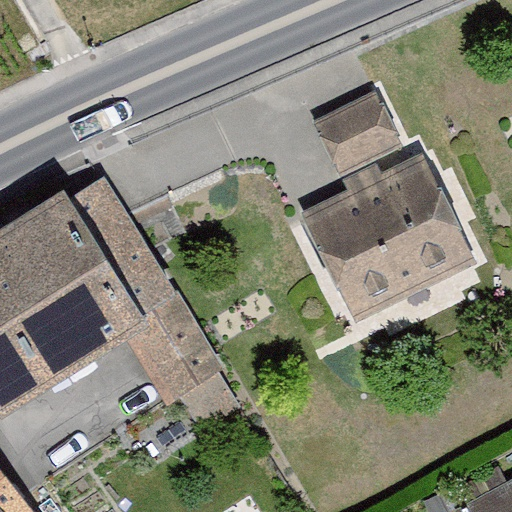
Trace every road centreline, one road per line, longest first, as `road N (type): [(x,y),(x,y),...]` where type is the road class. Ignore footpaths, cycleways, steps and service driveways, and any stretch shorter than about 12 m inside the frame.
road 1 (secondary): [(0,156),(339,0)]
road 2 (track): [(42,0),(102,104)]
